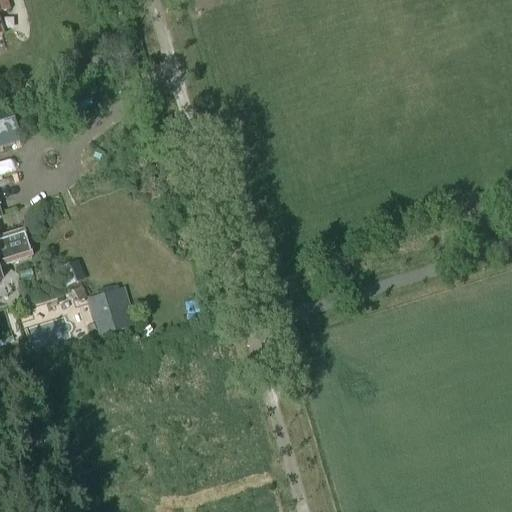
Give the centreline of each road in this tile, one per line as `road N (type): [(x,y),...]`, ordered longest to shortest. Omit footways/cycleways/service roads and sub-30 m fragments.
road 1 (residential): [(244,329),(151,0)]
road 2 (residential): [(244,329),(511,249)]
road 3 (residential): [(295,511),(244,329)]
